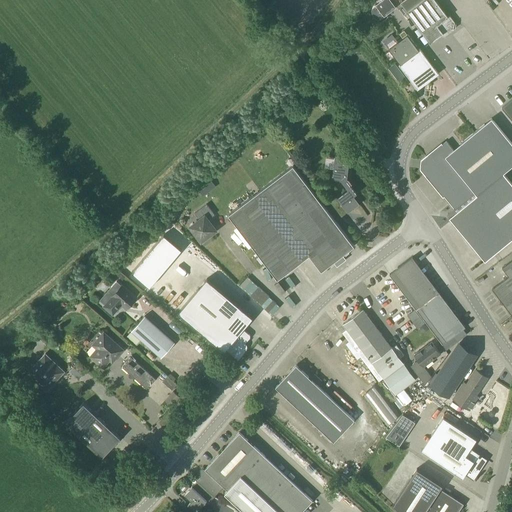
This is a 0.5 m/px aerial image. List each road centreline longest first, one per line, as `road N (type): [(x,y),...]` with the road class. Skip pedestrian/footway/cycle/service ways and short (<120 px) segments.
road 1 (residential): [(138,511),(319,303),(423,222)]
road 2 (residential): [(423,222),(400,182),(404,141),(511,57)]
road 3 (track): [(290,47),(378,161),(399,168)]
road 4 (residential): [(511,360),(423,222)]
